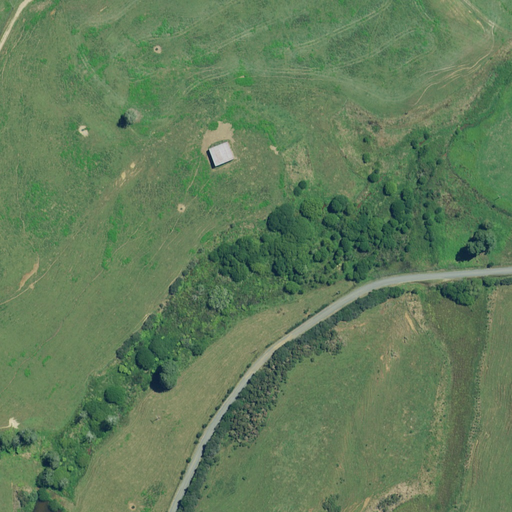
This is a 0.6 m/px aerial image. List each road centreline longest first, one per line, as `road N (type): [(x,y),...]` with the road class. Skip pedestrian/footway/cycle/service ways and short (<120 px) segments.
road 1 (track): [(0,294),(225,87),(377,133),(445,99),(511,42)]
road 2 (unclassified): [(164,511),(210,417),(280,339),(369,285),(511,269)]
